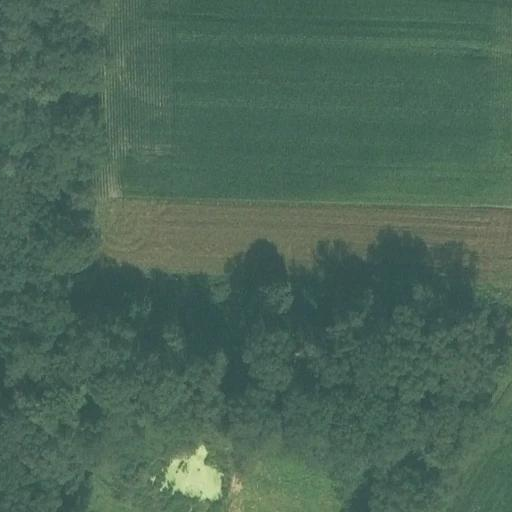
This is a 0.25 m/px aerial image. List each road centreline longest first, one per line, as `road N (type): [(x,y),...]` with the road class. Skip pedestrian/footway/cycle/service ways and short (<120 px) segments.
road 1 (track): [(42,0),(26,511)]
road 2 (track): [(0,343),(495,349)]
